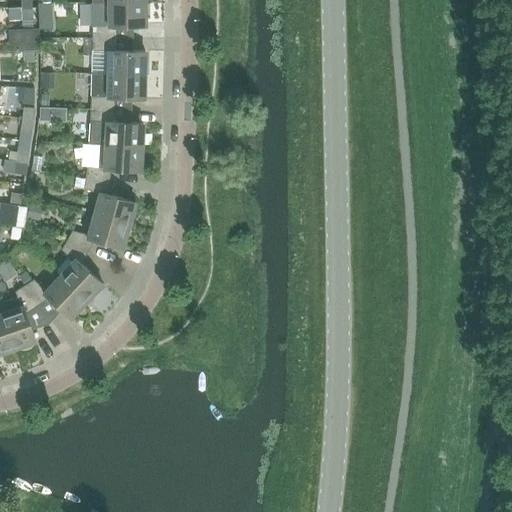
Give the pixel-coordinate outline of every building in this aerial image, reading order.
[(52,27),(51,2),(38,3),(39,27),(52,27)] [(92,25),(91,38),(116,38),(116,26),(145,26),(145,2),(107,2),(107,25),(92,25)] [(32,18),(32,6),(22,7),(22,19),(32,18)] [(34,49),(33,37),(23,38),(24,50),(34,49)] [(87,50),(107,51),(106,74),(144,74),(145,51),(116,50),(116,38),(91,38),(87,38),(87,50)] [(34,61),(34,49),(24,50),(24,62),(34,61)] [(91,73),(90,109),(114,110),(115,98),(144,98),(144,74),(106,74),(91,73)] [(24,107),(22,118),(32,120),(34,108),(24,107)] [(104,145),(108,145),(141,147),(143,123),(114,121),(114,110),(90,109),(88,144),(104,145)] [(31,132),(32,120),(22,118),(21,130),(31,132)] [(140,171),(141,147),(108,145),(104,145),(103,167),(87,167),(85,178),(109,181),(111,169),(140,171)] [(26,163),(28,151),(18,149),(16,161),(26,163)] [(24,174),(26,163),(16,161),(15,173),(24,174)] [(98,192),(92,214),(129,225),(135,201),(107,194),(109,181),(85,178),(83,189),(98,192)] [(12,192),(10,204),(20,205),(22,193),(12,192)] [(8,216),(7,226),(21,227),(23,227),(26,206),(20,205),(10,204),(8,216)] [(87,234),(71,230),(66,239),(88,251),(94,240),(122,248),(129,225),(92,214),(87,234)] [(21,227),(12,226),(10,239),(20,240),(21,227)] [(81,263),(88,251),(66,239),(61,249),(73,260),(59,275),(86,300),(102,283),(81,263)] [(7,257),(0,261),(0,269),(7,281),(18,274),(7,257)] [(33,279),(24,285),(37,305),(49,298),(70,318),(86,300),(59,275),(44,290),(33,279)] [(26,312),(37,305),(24,285),(15,291),(17,297),(0,302),(0,309),(1,313),(13,348),(36,340),(26,312)] [(0,352),(13,348),(1,313),(0,313),(0,352)]
